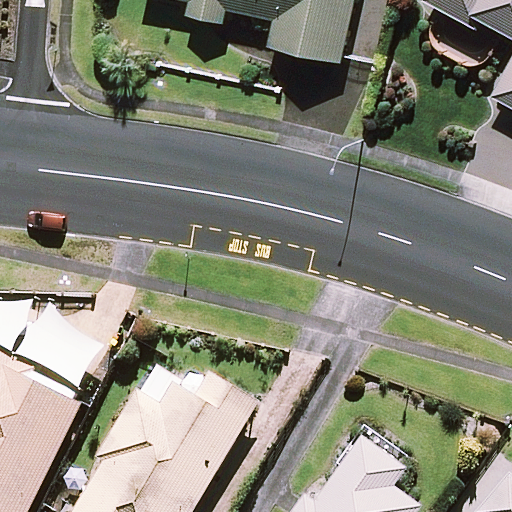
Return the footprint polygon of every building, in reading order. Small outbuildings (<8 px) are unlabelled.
[(195,0),(193,13),(229,20),(231,6),(281,16),(275,43),(371,61),(382,0),(195,0)] [(511,0),(432,0),(485,29),(490,20),(511,31),(511,59),(495,92),(511,100),(511,0)] [(39,511),(88,401),(79,397),(33,376),(37,367),(0,350),(0,511),(39,511)] [(202,393),(158,366),(101,460),(108,464),(78,511),(193,511),(261,402),(214,374),(202,393)] [(411,466),(366,433),(315,504),(307,499),(297,511),(417,511),(421,508),(394,489),(411,466)] [(511,511),(511,476),(480,511),(511,511)]
